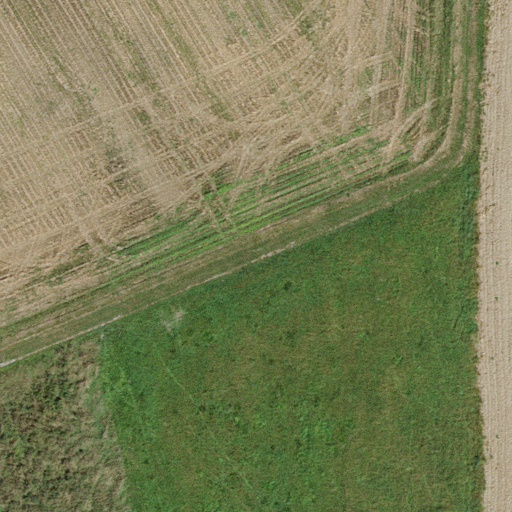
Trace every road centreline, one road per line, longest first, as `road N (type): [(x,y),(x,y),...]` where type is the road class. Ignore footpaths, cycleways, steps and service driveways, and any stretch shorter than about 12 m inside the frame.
road 1 (track): [(463,146),(322,224),(0,362)]
road 2 (track): [(463,511),(469,0)]
